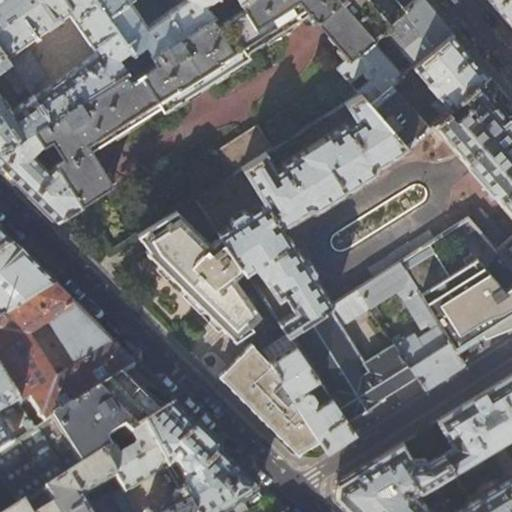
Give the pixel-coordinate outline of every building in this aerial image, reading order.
[(0,0),(0,47),(9,60),(12,65),(27,86),(33,95),(49,117),(125,70),(126,69),(117,56),(129,47),(95,0),(0,0)] [(398,0),(239,0),(244,7),(217,23),(212,16),(183,33),(152,53),(158,62),(131,78),(125,70),(49,117),(33,127),(43,143),(47,149),(55,162),(80,201),(111,181),(90,147),(159,104),(162,108),(248,55),(245,49),(307,10),(347,58),(370,38),(381,28),(405,8),(398,0)] [(95,0),(129,47),(133,53),(145,45),(152,53),(183,33),(167,11),(146,25),(129,0),(95,0)] [(181,0),(167,11),(183,33),(212,16),(212,15),(204,3),(208,0),(181,0)] [(423,0),(413,0),(405,8),(381,28),(413,65),(451,32),(433,11),(423,0)] [(511,0),(488,0),(511,27),(511,0)] [(464,47),(451,32),(413,65),(411,67),(439,98),(431,106),(439,116),(487,74),(464,47)] [(402,75),(370,38),(347,58),(336,67),(349,81),(362,70),(362,71),(362,72),(362,73),(362,75),(363,76),(364,77),(365,77),(366,78),(367,79),(368,79),(369,79),(357,90),(359,92),(369,103),(390,85),(402,75)] [(0,67),(9,60),(0,47),(0,148),(33,127),(49,117),(33,95),(12,110),(0,93),(0,67)] [(27,86),(12,65),(6,69),(6,73),(17,90),(21,90),(27,86)] [(499,87),(487,74),(439,116),(432,122),(511,215),(511,117),(494,95),(498,92),(499,87)] [(426,127),(390,85),(369,103),(406,145),(426,127)] [(406,145),(369,103),(359,92),(343,102),(355,120),(349,124),(347,122),(344,123),(280,162),(279,164),(280,166),(274,170),(264,152),(240,167),(263,202),(249,211),(248,209),(242,209),(229,218),(228,222),(229,225),(218,232),(220,234),(242,267),(244,271),(251,267),(257,269),(277,298),(284,294),(294,309),(278,320),(287,334),(332,305),(281,226),(308,208),(314,210),(375,172),(377,165),(407,147),(406,145)] [(240,167),(264,152),(271,147),(256,124),(215,150),(230,173),(240,167)] [(32,151),(43,143),(33,127),(0,148),(0,165),(21,187),(55,220),(81,203),(80,201),(55,162),(47,149),(41,155),(35,155),(32,151)] [(175,208),(136,232),(146,247),(144,252),(232,340),(254,328),(253,325),(264,318),(254,300),(255,296),(238,281),(234,274),(242,267),(220,234),(210,243),(175,208)] [(427,243),(398,262),(455,352),(511,315),(511,269),(495,251),(466,219),(451,228),(468,253),(461,258),(464,263),(447,274),(427,243)] [(427,243),(433,240),(427,231),(407,244),(407,243),(389,254),(390,255),(370,269),(375,277),(398,262),(427,243)] [(0,253),(12,246),(0,234),(0,253)] [(12,246),(0,253),(0,315),(2,317),(52,287),(27,261),(12,246)] [(455,352),(398,262),(375,277),(356,289),(366,305),(372,313),(379,308),(376,304),(397,290),(401,299),(419,326),(426,322),(431,329),(417,339),(413,334),(402,342),(398,336),(391,340),(392,342),(416,377),(424,388),(463,364),(455,352)] [(0,377),(16,402),(18,405),(29,400),(45,423),(120,376),(133,367),(87,321),(52,287),(2,317),(0,318),(0,377)] [(338,323),(366,305),(356,289),(332,305),(287,334),(288,336),(296,347),(318,380),(331,399),(347,422),(383,400),(382,399),(416,377),(392,342),(364,360),(338,323)] [(297,453),(319,439),(269,363),(262,352),(253,343),(220,377),(266,422),(297,453)] [(296,347),(269,363),(319,439),(326,451),(354,433),(347,422),(331,399),(313,410),(311,407),(313,405),(315,400),(311,394),(305,393),(302,395),(300,392),(318,380),(296,347)] [(453,473),(511,437),(511,372),(436,419),(452,447),(441,453),(453,473)] [(139,394),(120,376),(45,423),(12,444),(0,451),(0,485),(14,508),(24,503),(45,489),(102,452),(112,446),(132,433),(144,425),(168,409),(141,393),(139,394)] [(0,451),(12,444),(0,424),(0,413),(16,402),(0,377),(0,451)] [(168,409),(144,425),(169,469),(177,461),(183,466),(187,463),(195,472),(189,478),(191,486),(181,491),(192,511),(227,511),(254,496),(256,489),(214,447),(173,407),(168,409)] [(144,425),(132,433),(138,443),(136,448),(118,457),(112,446),(102,452),(116,476),(123,487),(127,493),(169,469),(144,425)] [(419,493),(453,473),(441,453),(427,462),(424,458),(413,458),(402,441),(335,481),(333,496),(349,511),(431,511),(414,494),(418,492),(419,493)] [(116,476),(102,452),(45,489),(53,503),(38,511),(29,511),(24,503),(14,508),(8,511),(91,511),(82,497),(116,476)] [(511,511),(511,476),(477,498),(474,495),(468,498),(471,502),(476,511),(511,511)] [(138,511),(127,493),(123,487),(113,494),(124,511),(138,511)] [(192,511),(181,491),(173,496),(177,503),(160,511),(192,511)] [(453,511),(476,511),(471,502),(453,511)]
